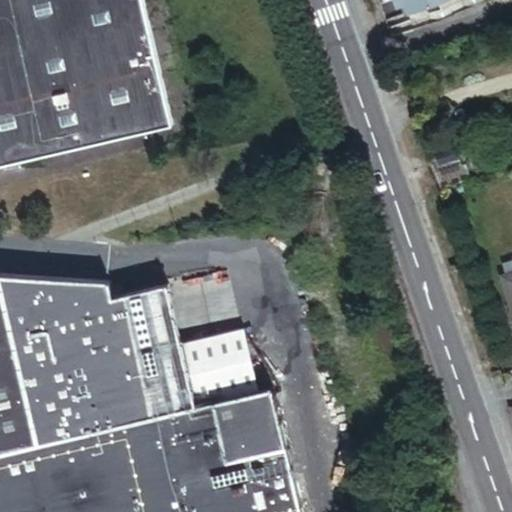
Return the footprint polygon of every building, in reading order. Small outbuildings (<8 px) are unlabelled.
[(0,0),(0,168),(176,130),(146,0),(0,0)] [(394,0),(399,12),(434,0),(394,0)] [(450,157),(421,164),(430,191),(458,184),(450,157)] [(511,262),(496,267),(500,280),(511,276),(511,262)] [(499,281),(511,326),(511,276),(500,280),(499,281)] [(290,511),(258,387),(222,396),(182,406),(175,377),(152,287),(96,301),(92,285),(0,279),(0,511),(290,511)] [(222,396),(215,367),(175,377),(182,406),(222,396)]
